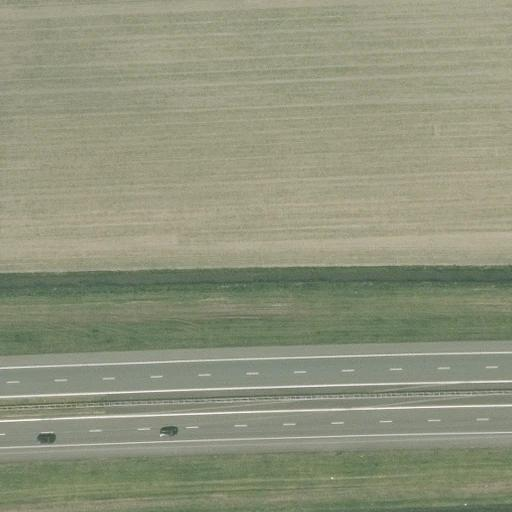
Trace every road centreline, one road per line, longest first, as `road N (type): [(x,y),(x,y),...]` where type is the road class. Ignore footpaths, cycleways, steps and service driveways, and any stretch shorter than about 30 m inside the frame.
road 1 (motorway): [(0,435),(511,419)]
road 2 (motorway): [(511,368),(0,383)]
